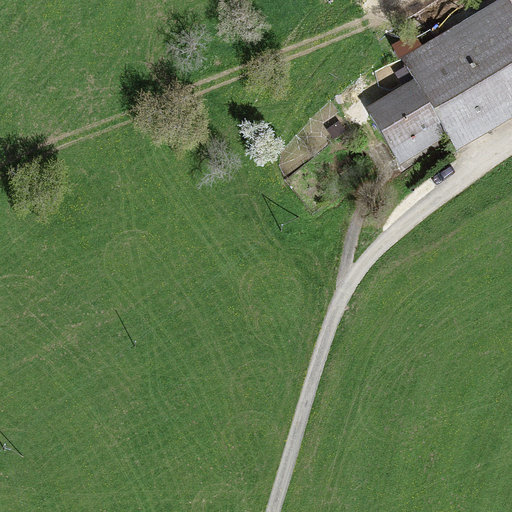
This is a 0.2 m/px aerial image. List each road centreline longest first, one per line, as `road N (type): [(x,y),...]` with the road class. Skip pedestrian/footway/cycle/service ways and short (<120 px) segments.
road 1 (track): [(272,511),(347,281),(373,249),(511,142)]
road 2 (track): [(406,0),(0,171)]
